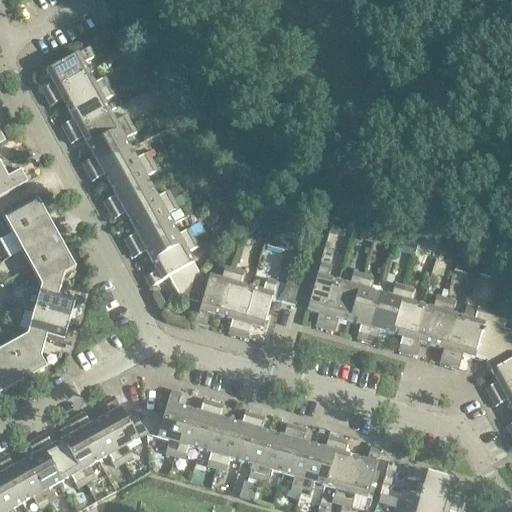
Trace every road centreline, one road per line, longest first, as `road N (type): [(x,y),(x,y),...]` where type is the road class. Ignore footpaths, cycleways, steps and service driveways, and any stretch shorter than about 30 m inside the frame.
road 1 (residential): [(155,351),(450,432),(506,511)]
road 2 (residential): [(0,38),(9,78),(155,351)]
road 3 (residential): [(155,351),(0,435)]
